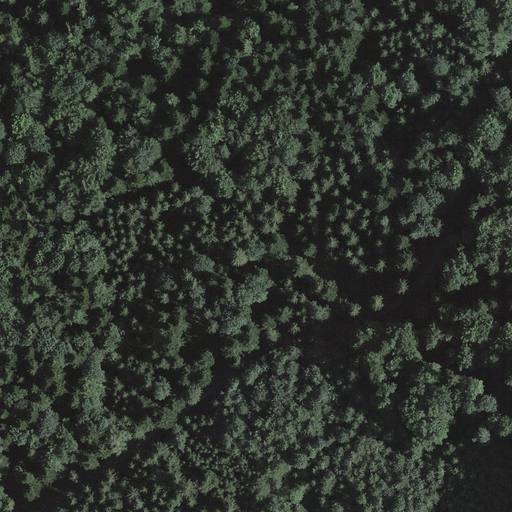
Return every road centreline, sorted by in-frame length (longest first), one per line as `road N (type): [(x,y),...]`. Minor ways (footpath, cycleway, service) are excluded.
road 1 (unclassified): [(511,142),(476,174),(408,295),(257,356),(42,511)]
road 2 (track): [(0,171),(42,120),(96,82),(151,25),(238,15),(258,0)]
